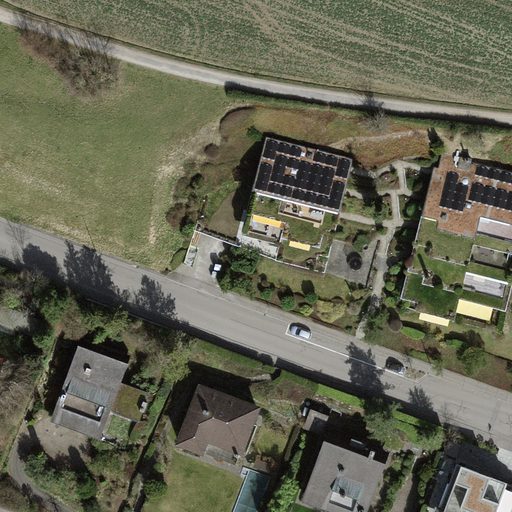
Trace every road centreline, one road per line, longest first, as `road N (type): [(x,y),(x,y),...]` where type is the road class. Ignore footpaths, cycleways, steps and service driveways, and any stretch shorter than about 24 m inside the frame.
road 1 (tertiary): [(0,237),(511,424)]
road 2 (track): [(0,17),(257,88),(511,121)]
